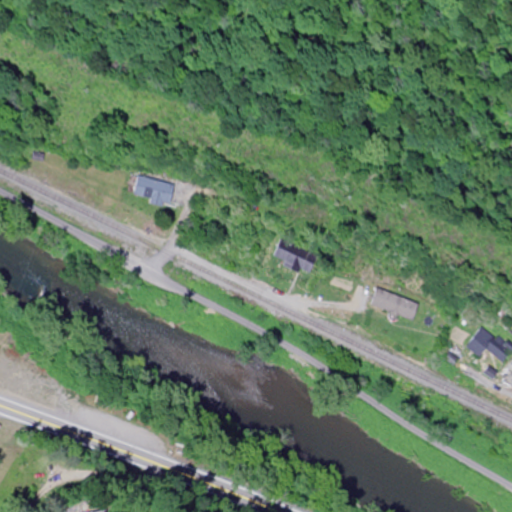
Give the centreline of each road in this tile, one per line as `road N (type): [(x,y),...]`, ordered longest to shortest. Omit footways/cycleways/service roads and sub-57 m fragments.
road 1 (residential): [(511,488),(0,200)]
road 2 (trunk): [(282,511),(0,404)]
road 3 (residential): [(149,277),(166,252),(177,251),(300,305)]
